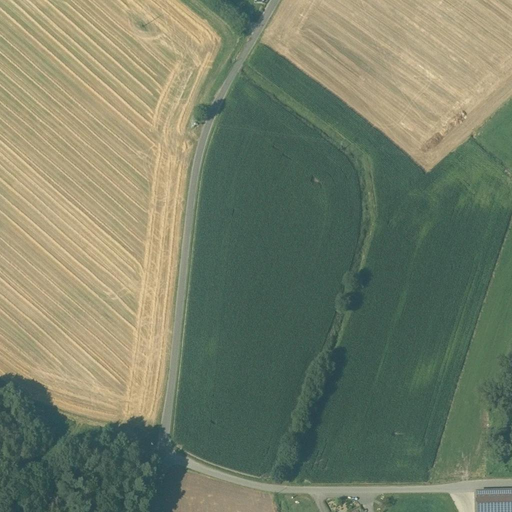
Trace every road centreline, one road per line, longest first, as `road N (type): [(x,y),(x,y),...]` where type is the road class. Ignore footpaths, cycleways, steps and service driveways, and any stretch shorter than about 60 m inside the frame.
road 1 (unclassified): [(273,0),(208,112),(195,156),(161,457)]
road 2 (unclassified): [(161,457),(272,488),(511,485)]
